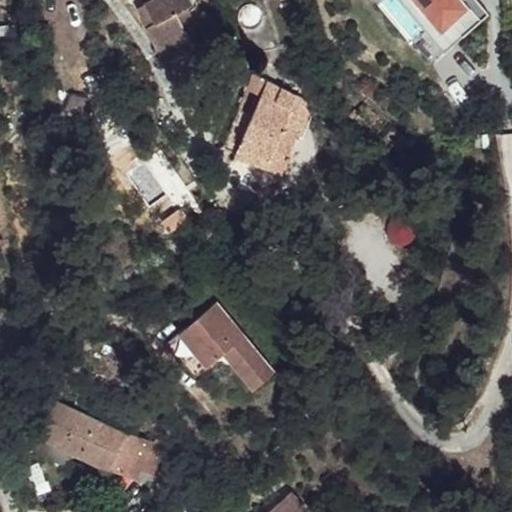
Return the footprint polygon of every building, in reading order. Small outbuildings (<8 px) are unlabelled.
[(201,0),(151,0),(146,3),(157,23),(148,26),(166,64),(195,48),(185,31),(178,14),(202,1),(201,0)] [(367,0),(407,48),(410,46),(427,68),(486,21),(469,0),(466,0),(461,5),(456,0),(367,0)] [(203,22),(185,31),(195,48),(202,66),(209,63),(203,22)] [(195,48),(166,64),(175,81),(202,66),(195,48)] [(225,70),(212,72),(214,83),(227,81),(225,70)] [(269,79),(255,72),(254,77),(249,88),(224,147),(238,153),(269,79)] [(254,77),(246,74),(242,84),(249,88),(254,77)] [(313,102),(269,79),(238,153),(285,172),(313,102)] [(370,95),(365,101),(395,127),(401,121),(370,95)] [(404,135),(395,127),(379,143),(389,152),(396,145),(404,135)] [(404,135),(396,145),(403,151),(412,141),(404,135)] [(285,172),(238,153),(236,159),(283,178),(285,172)] [(217,301),(167,342),(197,377),(226,353),(257,390),(277,374),(217,301)] [(56,399),(38,434),(138,479),(155,441),(130,430),(125,435),(56,399)] [(168,446),(155,441),(138,479),(152,482),(168,446)] [(184,464),(173,475),(191,494),(203,483),(184,464)] [(291,491),(265,511),(307,511),(309,511),(291,491)]
